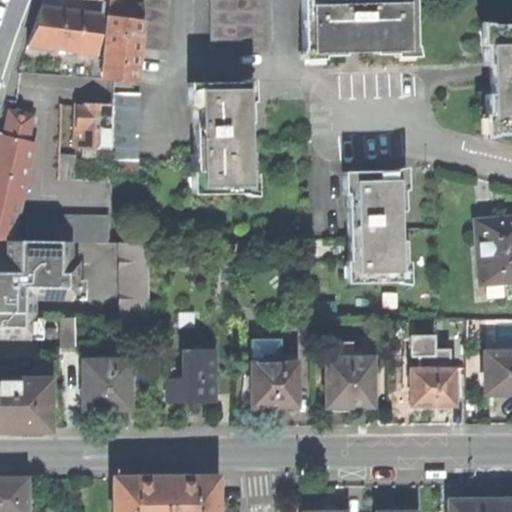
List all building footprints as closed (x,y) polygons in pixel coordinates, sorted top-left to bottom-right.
[(143,21),(141,46),(166,48),(171,0),(145,0),(145,7),(143,21)] [(236,50),(236,0),(210,0),(210,50),(236,50)] [(236,0),(236,50),(263,50),(262,0),(236,0)] [(300,0),(302,48),(321,47),(321,55),(344,54),(343,49),(356,48),(373,48),(373,54),(395,53),(395,46),(413,45),(411,0),(300,0)] [(118,17),(120,4),(98,1),(96,14),(100,15),(107,16),(118,17)] [(145,7),(120,4),(118,17),(143,21),(145,7)] [(34,26),(25,51),(95,54),(100,15),(96,14),(41,7),(34,26)] [(137,81),(141,46),(143,21),(118,17),(107,16),(104,56),(102,79),(137,81)] [(493,117),(494,136),(511,135),(511,25),(490,26),(490,45),(484,45),(484,61),(484,66),(491,66),(492,95),(486,95),(486,117),(493,117)] [(190,170),(190,194),(244,193),(244,175),(251,175),(250,156),(250,152),(245,152),(245,141),(245,137),(244,122),(249,122),(248,100),(241,101),(241,81),(187,82),(187,104),(192,104),(194,166),(194,170),(190,170)] [(114,92),(112,160),(139,161),(140,93),(114,92)] [(12,101),(11,111),(31,115),(32,102),(12,101)] [(75,146),(83,146),(95,146),(110,147),(111,107),(93,106),(76,106),(75,146)] [(8,111),(2,137),(29,143),(33,116),(31,115),(11,111),(8,111)] [(33,144),(29,143),(2,137),(0,136),(0,240),(6,241),(10,241),(33,144)] [(83,146),(83,156),(95,156),(95,146),(83,146)] [(60,160),(60,178),(77,178),(77,164),(60,160)] [(112,173),(138,174),(139,167),(139,161),(112,160),(112,173)] [(344,261),(345,284),(398,282),(398,264),(404,264),(403,242),(398,242),(397,211),(402,211),(401,189),(395,190),(394,170),(365,171),(341,172),(342,194),(345,194),(347,261),(344,261)] [(28,214),(25,241),(70,241),(106,243),(106,215),(28,214)] [(477,257),(479,285),(511,282),(511,219),(499,220),(474,222),(476,244),(478,244),(479,257),(477,257)] [(0,338),(31,339),(32,299),(77,299),(77,298),(71,298),(72,280),(77,280),(78,262),(70,262),(70,241),(25,241),(10,241),(6,241),(6,261),(0,260),(0,338)] [(120,243),(120,318),(149,318),(148,243),(120,243)] [(215,244),(215,261),(237,261),(237,245),(215,244)] [(310,303),(310,319),(335,319),(335,303),(310,303)] [(59,318),(60,347),(74,347),(74,317),(59,318)] [(249,339),(249,363),(261,362),(261,354),(280,354),(280,338),(249,339)] [(327,343),(327,358),(349,357),(349,343),(327,343)] [(165,378),(165,403),(189,403),(215,403),(214,350),(182,350),(182,378),(165,378)] [(511,392),(511,354),(507,354),(507,352),(485,352),(485,393),(505,393),(511,392)] [(249,363),(250,407),(270,407),(295,406),(294,354),(280,354),(261,354),(261,362),(249,363)] [(370,357),(349,357),(327,358),(325,358),(325,406),(345,406),(370,405),(370,357)] [(87,362),(88,409),(109,409),(133,409),(133,361),(87,362)] [(410,370),(410,405),(429,405),(452,405),(452,369),(410,370)] [(0,381),(0,429),(46,429),(46,381),(0,381)] [(444,476),(444,467),(422,468),(422,476),(438,476),(444,476)] [(112,478),(112,511),(215,511),(215,477),(161,478),(112,478)] [(0,511),(24,511),(25,479),(0,478),(0,511)] [(511,511),(511,499),(498,500),(498,511),(511,511)] [(498,511),(498,500),(471,500),(448,500),(448,511),(498,511)]
